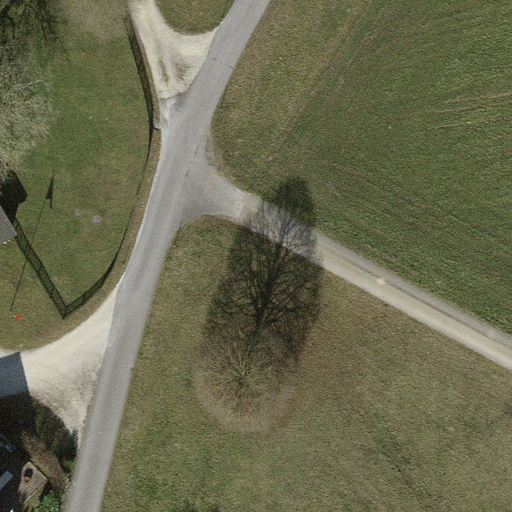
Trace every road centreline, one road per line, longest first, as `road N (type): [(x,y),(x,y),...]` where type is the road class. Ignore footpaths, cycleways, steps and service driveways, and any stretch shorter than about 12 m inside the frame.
road 1 (track): [(256,0),(207,89),(172,183),(83,511)]
road 2 (track): [(511,356),(250,212),(172,183)]
